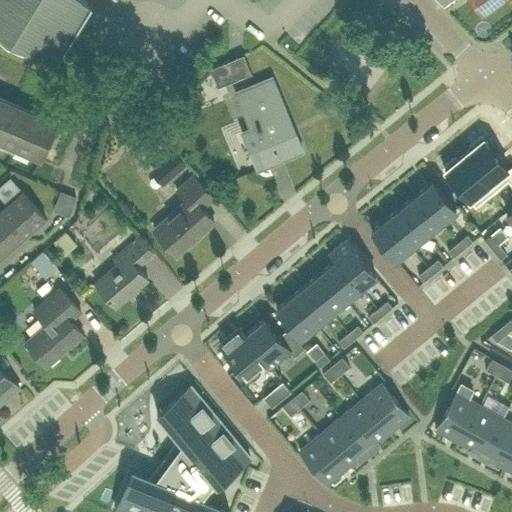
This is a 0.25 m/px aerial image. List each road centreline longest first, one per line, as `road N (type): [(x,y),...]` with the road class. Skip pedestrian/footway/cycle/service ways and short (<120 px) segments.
road 1 (unclassified): [(182,331),(491,71)]
road 2 (residential): [(182,331),(288,470),(348,511)]
road 3 (unclassified): [(16,511),(95,440),(90,400)]
road 4 (unclassified): [(0,484),(90,400)]
